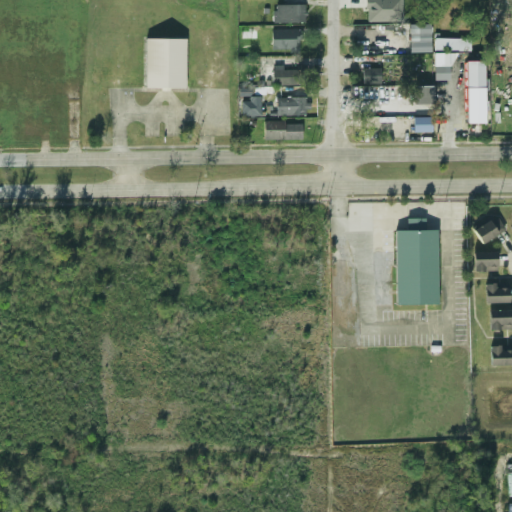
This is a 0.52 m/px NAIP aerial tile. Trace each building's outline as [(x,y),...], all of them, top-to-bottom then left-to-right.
[(403,21),(402,0),(366,0),(367,22),(403,21)] [(305,5),(273,5),(273,23),(305,23),(305,5)] [(409,25),(410,52),(432,52),(431,24),(409,25)] [(298,50),(298,30),(271,30),(271,50),(298,50)] [(144,39),(144,88),(184,89),(184,39),(144,39)] [(433,51),(471,51),(471,39),(433,39),(433,51)] [(435,80),(452,80),(451,53),(435,53),(435,80)] [(466,123),(486,123),(485,61),(466,61),(466,123)] [(361,68),(361,83),(380,83),(380,68),(361,68)] [(270,85),(306,85),(306,69),(270,69),(270,85)] [(242,116),(262,116),(261,96),(249,97),(249,101),(242,101),(242,116)] [(309,115),(309,97),(263,97),(263,115),(309,115)] [(414,132),(432,132),(432,117),(413,117),(414,132)] [(262,139),(301,139),(301,122),(262,122),(262,139)] [(505,232),(499,217),(474,228),(480,243),(505,232)] [(396,305),(438,304),(437,229),(395,230),(396,305)] [(496,252),(472,252),(473,271),(497,271),(496,252)] [(508,303),(508,287),(496,287),(496,283),(484,283),(484,303),(508,303)] [(489,330),(511,329),(511,309),(488,310),(489,330)] [(511,350),(500,350),(500,345),(489,346),(490,365),(511,365),(511,350)]
